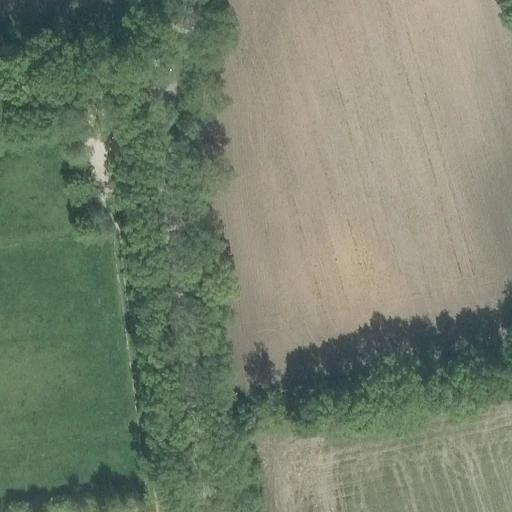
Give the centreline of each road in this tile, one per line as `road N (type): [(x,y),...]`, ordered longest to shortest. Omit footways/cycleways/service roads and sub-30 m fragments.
road 1 (unclassified): [(212,511),(163,107),(166,72),(195,0)]
road 2 (track): [(99,80),(104,205)]
